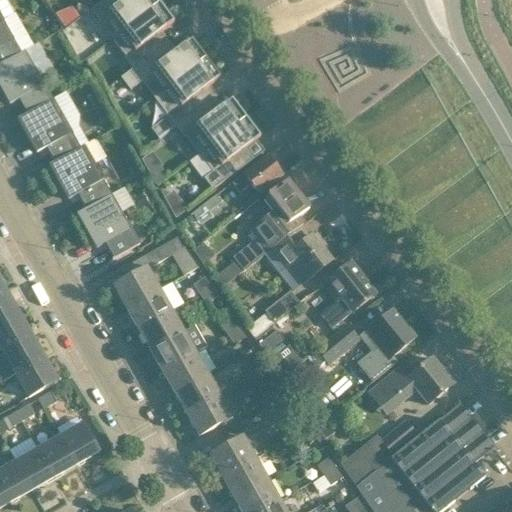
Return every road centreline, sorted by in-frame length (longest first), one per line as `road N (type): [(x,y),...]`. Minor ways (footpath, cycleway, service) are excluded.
road 1 (residential): [(511,406),(204,0)]
road 2 (residential): [(182,511),(0,191)]
